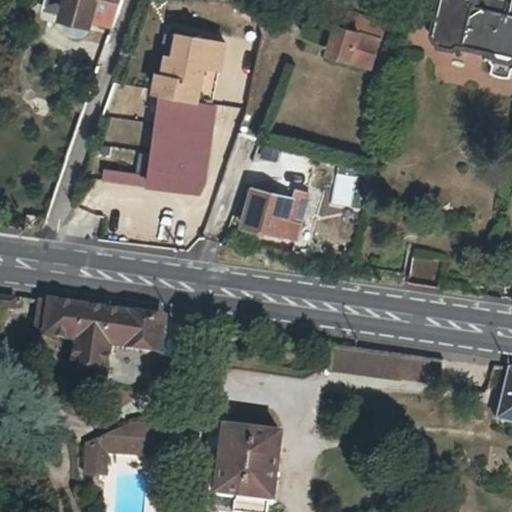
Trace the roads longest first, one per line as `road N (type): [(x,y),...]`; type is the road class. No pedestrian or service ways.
road 1 (primary): [(41,266),(511,335)]
road 2 (residential): [(41,266),(134,0)]
